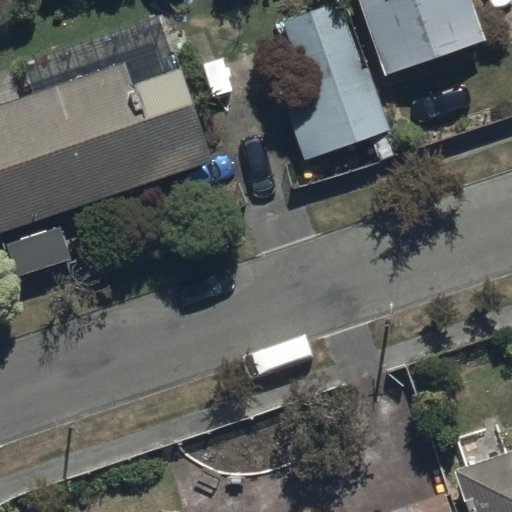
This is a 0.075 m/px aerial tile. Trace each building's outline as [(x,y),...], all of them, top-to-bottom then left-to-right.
[(391,120),(340,0),(318,0),(261,25),(314,152),(391,120)] [(362,0),(385,66),(487,32),(476,0),(362,0)] [(173,33),(0,94),(0,226),(215,150),(173,33)] [(511,511),(511,441),(452,462),(469,511),(511,511)] [(455,511),(446,485),(369,511),(455,511)]
